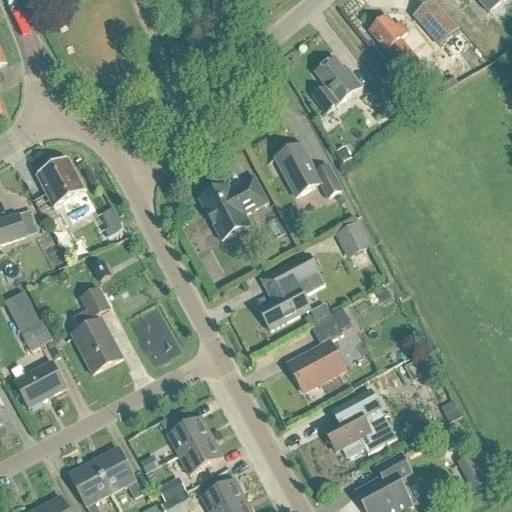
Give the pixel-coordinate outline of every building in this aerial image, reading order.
[(439,50),(459,33),(432,4),(413,21),(439,50)] [(393,14),(369,35),(399,69),(423,48),(393,14)] [(504,50),(494,35),(490,28),(463,45),(477,68),(504,50)] [(334,64),(317,78),(312,81),(323,94),(310,105),(325,122),(362,92),(349,75),(345,78),(334,64)] [(379,90),(367,99),(382,117),(393,109),(379,90)] [(316,178),(301,150),(276,163),(296,202),(321,189),(328,203),(342,196),(334,181),(328,171),(316,178)] [(345,150),(336,155),(343,168),(352,163),(345,150)] [(72,227),(88,218),(78,201),(86,196),(68,164),(37,180),(54,213),(63,209),(72,227)] [(227,189),(200,204),(222,246),(250,231),(244,220),(267,207),(254,182),(230,194),(227,189)] [(21,219),(37,217),(35,205),(20,207),(21,219)] [(291,227),(301,222),(294,210),(285,215),(291,227)] [(0,249),(26,242),(18,217),(0,222),(0,249)] [(104,235),(108,243),(113,240),(123,234),(119,227),(109,232),(104,235)] [(354,258),(369,250),(366,244),(341,256),(344,263),(354,258)] [(125,255),(110,268),(119,278),(134,265),(125,255)] [(31,256),(12,264),(17,275),(36,266),(31,256)] [(260,285),(271,306),(258,313),(270,336),(310,315),(303,302),(325,290),(309,260),(260,285)] [(101,287),(111,282),(102,267),(93,271),(101,287)] [(17,275),(20,285),(42,278),(38,268),(17,275)] [(95,322),(110,314),(99,293),(81,303),(88,316),(75,323),(81,335),(72,339),(93,380),(123,364),(102,324),(97,326),(95,322)] [(146,321),(168,365),(193,353),(171,309),(146,321)] [(337,329),(341,335),(352,329),(343,313),(310,331),(315,341),(337,329)] [(53,344),(43,325),(21,337),(31,355),(53,344)] [(337,329),(315,341),(321,351),(288,369),(304,398),(345,375),(330,347),(343,340),(341,335),(337,329)] [(66,393),(52,367),(15,386),(29,413),(66,393)] [(397,444),(371,396),(332,416),(338,427),(324,434),(336,457),(342,453),(347,464),(365,454),(368,459),(397,444)] [(165,434),(178,426),(174,419),(160,426),(165,434)] [(179,460),(212,442),(201,421),(168,439),(179,460)] [(223,463),(212,442),(179,460),(190,481),(223,463)] [(486,451),(473,460),(493,490),(507,481),(486,451)] [(93,465),(111,498),(127,490),(135,504),(143,500),(136,487),(118,452),(93,465)] [(383,483),(357,497),(365,511),(406,511),(411,510),(397,484),(410,477),(400,459),(377,472),(383,483)] [(139,467),(145,478),(158,471),(152,460),(139,467)] [(111,498),(93,465),(69,478),(86,511),(97,511),(95,507),(111,498)] [(180,480),(159,491),(166,505),(187,494),(180,480)] [(221,480),(206,488),(210,496),(225,489),(221,480)] [(206,511),(232,511),(246,505),(235,484),(201,502),(206,511)] [(192,511),(184,498),(161,511),(192,511)] [(66,511),(61,501),(39,511),(66,511)]
